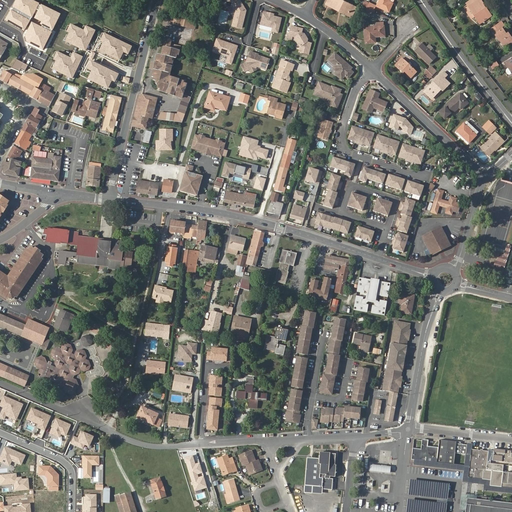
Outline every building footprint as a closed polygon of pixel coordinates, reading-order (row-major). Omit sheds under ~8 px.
[(246,10),(239,0),(227,0),(227,5),(233,7),(236,12),(233,25),(242,27),(246,10)] [(348,14),(352,5),(342,0),(327,0),(326,4),(339,10),(339,9),(348,14)] [(394,0),(379,0),(377,6),(389,11),(394,0)] [(486,7),(480,0),(476,0),(465,8),(471,18),(475,16),(480,23),(490,16),(484,8),(486,7)] [(339,10),(352,17),(357,7),(352,5),(348,14),(339,9),(339,10)] [(267,14),(268,12),(263,11),(260,24),(272,27),(272,30),(278,32),(281,17),(273,16),(267,14)] [(163,21),(172,23),(174,16),(165,14),(163,21)] [(172,23),(179,25),(181,18),(174,16),(172,23)] [(179,25),(194,29),(196,22),(181,18),(179,25)] [(504,25),(502,22),(491,29),(493,31),(499,39),(499,38),(504,45),(507,42),(511,39),(511,38),(508,32),(506,33),(501,27),(504,25)] [(369,26),(369,23),(364,24),(366,43),(376,42),(376,36),(385,35),(384,25),(373,26),(369,26)] [(94,31),(86,27),(84,31),(70,25),(67,32),(70,33),(66,42),(85,51),(94,31)] [(306,42),(302,33),(301,32),(302,29),(291,26),(289,33),(293,34),(293,36),(295,36),(295,38),(299,45),(300,46),(299,52),(308,54),(310,43),(307,43),(306,42)] [(43,42),(27,33),(23,41),(39,50),(43,42)] [(131,46),(104,33),(101,40),(104,42),(100,50),(120,59),(123,51),(128,53),(131,46)] [(226,44),(223,43),(224,42),(217,40),(213,51),(229,56),(234,58),(237,46),(227,43),(226,44)] [(175,57),(176,55),(178,47),(169,44),(169,47),(163,46),(161,53),(175,57)] [(426,47),(422,44),(416,51),(429,63),(436,57),(430,51),(426,47)] [(247,60),(247,63),(242,65),(245,72),(254,68),(256,69),(257,66),(266,70),(270,59),(258,55),(258,54),(250,52),(249,56),(251,56),(250,61),(247,60)] [(71,59),(58,53),(55,60),(57,61),(53,70),(73,78),(82,57),(74,53),(71,59)] [(182,83),(171,78),(168,73),(171,58),(174,58),(175,59),(175,57),(161,53),(160,55),(157,54),(155,62),(156,63),(161,64),(160,69),(158,68),(157,70),(153,69),(151,77),(153,77),(153,80),(155,81),(157,85),(157,87),(159,88),(159,90),(166,93),(167,89),(169,89),(170,87),(174,89),(173,93),(174,94),(173,95),(181,98),(184,88),(186,84),(182,83)] [(341,60),(335,54),(329,61),(335,67),(334,68),(341,73),(338,77),(342,81),(345,77),(349,79),(354,73),(351,71),(352,69),(348,65),(346,67),(344,65),(344,64),(341,61),(341,60)] [(402,58),(395,65),(403,73),(404,72),(405,71),(412,77),(417,71),(411,66),(413,65),(413,63),(412,62),(409,62),(408,64),(402,58)] [(499,66),(496,60),(491,64),(493,69),(499,66)] [(119,74),(91,61),(88,68),(93,71),(89,79),(109,88),(113,79),(116,81),(119,74)] [(293,65),(281,61),(272,87),(286,92),(290,83),(283,81),(285,77),(288,76),(290,70),(292,71),(293,65)] [(433,76),(436,72),(431,66),(427,70),(433,76)] [(429,79),(433,76),(427,70),(424,73),(429,79)] [(39,90),(37,89),(43,79),(33,74),(22,76),(20,80),(12,76),(12,75),(4,71),(0,78),(0,79),(7,84),(8,83),(29,95),(29,96),(38,101),(49,107),(55,95),(41,87),(39,90)] [(447,75),(444,71),(425,91),(433,98),(440,90),(442,91),(449,83),(444,78),(447,75)] [(328,102),(337,105),(341,94),(339,93),(340,90),(331,86),(330,89),(328,88),(329,86),(318,82),(316,88),(319,89),(318,92),(322,93),(321,97),(329,100),(328,102)] [(321,97),(322,93),(318,92),(319,89),(316,88),(314,94),(321,97)] [(93,96),(100,99),(102,92),(92,89),(90,95),(90,99),(92,100),(93,96)] [(378,93),(370,90),(362,108),(371,112),(373,107),(379,109),(380,106),(381,106),(385,107),(386,102),(379,99),(378,99),(377,99),(378,93)] [(431,99),(433,98),(425,91),(424,92),(431,99)] [(229,98),(210,92),(205,107),(213,110),(214,107),(226,110),(229,98)] [(241,92),(238,101),(248,104),(251,95),(241,92)] [(53,111),(60,115),(67,96),(62,93),(53,111)] [(133,126),(139,103),(141,93),(139,95),(136,105),(137,105),(132,125),(133,126)] [(146,97),(146,95),(141,93),(139,103),(153,107),(155,98),(149,96),(148,97),(146,97)] [(444,106),(446,108),(440,113),(445,118),(451,114),(459,108),(460,109),(468,103),(460,93),(444,106)] [(121,97),(111,95),(108,109),(118,111),(121,97)] [(157,119),(182,123),(183,118),(190,98),(183,95),(176,114),(160,112),(157,119)] [(60,115),(62,116),(71,98),(67,96),(60,115)] [(155,108),(157,98),(149,96),(155,98),(153,107),(155,108)] [(277,103),(277,99),(269,96),(269,98),(268,100),(271,101),(268,111),(274,113),(275,112),(276,112),(276,115),(275,117),(281,119),(285,105),(277,103)] [(319,100),(336,107),(337,105),(328,102),(329,100),(321,97),(319,100)] [(75,111),(86,115),(90,105),(90,101),(87,100),(85,101),(84,103),(75,100),(71,109),(75,111)] [(86,115),(96,118),(99,104),(95,103),(94,107),(90,105),(86,115)] [(147,117),(151,118),(152,111),(149,110),(150,109),(153,109),(153,107),(139,103),(133,126),(144,129),(147,117)] [(40,121),(42,117),(37,114),(32,112),(30,116),(40,121)] [(399,116),(393,114),(389,127),(395,129),(396,126),(398,127),(399,125),(400,126),(403,129),(402,131),(410,134),(413,127),(405,118),(403,117),(403,118),(400,117),(399,116)] [(102,129),(112,132),(116,118),(106,115),(102,129)] [(33,133),(36,134),(42,123),(40,121),(30,116),(21,131),(27,134),(28,133),(32,135),(33,133)] [(318,137),(328,139),(330,132),(330,130),(332,122),(323,120),(318,137)] [(476,135),(478,131),(467,120),(464,123),(476,135)] [(488,121),(483,126),(487,131),(492,125),(488,121)] [(464,123),(456,131),(469,143),(476,135),(464,123)] [(369,146),(373,133),(352,126),(348,139),(355,141),(355,142),(362,145),(362,144),(369,146)] [(150,132),(144,130),(142,141),(147,142),(150,132)] [(167,149),(171,145),(171,141),(170,139),(173,139),(172,130),(160,130),(160,141),(156,142),(156,151),(160,151),(160,149),(167,149)] [(14,144),(20,147),(27,134),(21,131),(14,144)] [(26,146),(28,147),(31,142),(29,141),(32,135),(28,133),(27,134),(20,147),(24,149),(26,146)] [(212,152),(222,154),(226,141),(220,140),(220,138),(217,138),(216,139),(206,136),(205,134),(202,134),(201,134),(195,133),(192,146),(201,148),(207,150),(212,152)] [(395,155),(399,142),(377,135),(373,148),(380,150),(380,151),(387,154),(388,152),(395,155)] [(489,138),(490,139),(482,147),(489,155),(493,151),(503,141),(498,136),(496,138),(493,135),(489,138)] [(241,146),(246,148),(244,156),(250,158),(251,156),(257,158),(257,156),(266,158),(268,151),(256,147),(258,140),(244,136),(241,146)] [(287,146),(294,148),(297,140),(289,138),(287,146)] [(493,151),(494,152),(504,142),(503,141),(493,151)] [(424,151),(403,143),(399,157),(406,159),(405,160),(413,162),(413,161),(420,163),(424,151)] [(285,188),(283,187),(294,148),(287,146),(274,189),(284,192),(285,188)] [(20,158),(19,157),(22,152),(12,147),(6,158),(10,159),(18,161),(20,158)] [(49,154),(48,160),(32,158),(30,178),(58,181),(61,158),(53,157),(53,154),(49,154)] [(344,175),(351,177),(355,164),(345,161),(346,157),(338,155),(337,158),(333,157),(330,166),(345,171),(344,175)] [(6,174),(18,176),(21,162),(19,161),(18,161),(10,159),(9,163),(5,162),(3,170),(6,174)] [(222,176),(229,177),(230,171),(244,174),(244,173),(249,175),(251,168),(225,161),(222,176)] [(189,193),(196,195),(201,177),(192,174),(194,167),(186,165),(185,167),(179,190),(187,192),(187,191),(190,191),(189,193)] [(101,168),(89,166),(86,185),(98,187),(101,168)] [(383,183),(385,174),(381,173),(382,169),(375,167),(374,170),(364,167),(360,180),(366,182),(367,179),(383,183)] [(315,174),(304,171),(303,175),(307,176),(306,180),(306,181),(313,182),(315,174)] [(385,184),(401,190),(405,179),(400,178),(401,175),(394,173),(393,175),(389,174),(385,184)] [(338,198),(336,197),(338,192),(336,192),(337,188),(341,190),(343,182),(340,181),(341,177),(331,174),(326,189),(328,190),(323,205),(333,208),(334,204),(337,205),(340,198),(338,198)] [(404,191),(420,196),(424,185),(420,184),(420,182),(413,179),(412,182),(408,180),(404,191)] [(511,209),(511,182),(499,179),(495,191),(499,192),(499,195),(502,196),(506,197),(506,200),(511,201),(509,207),(511,208),(511,210),(511,209)] [(157,196),(159,184),(138,180),(136,193),(157,196)] [(173,181),(164,180),(162,191),(171,193),(173,181)] [(296,189),(294,197),(310,202),(312,194),(296,189)] [(444,191),(438,189),(431,212),(437,214),(439,205),(448,207),(446,212),(452,214),(453,211),(454,211),(457,208),(458,206),(457,202),(456,202),(457,198),(451,196),(449,202),(441,200),(444,191)] [(243,194),(227,191),(225,202),(253,207),(255,194),(243,192),(243,194)] [(355,208),(362,211),(367,197),(352,192),(347,205),(355,208)] [(270,201),(267,211),(280,215),(283,204),(276,202),(278,194),(273,193),(270,201)] [(0,214),(2,212),(7,205),(9,201),(0,195),(0,214)] [(373,211),(379,213),(388,215),(392,202),(377,198),(373,211)] [(412,217),(410,217),(415,201),(406,198),(405,202),(404,202),(401,201),(399,209),(400,209),(402,210),(401,214),(402,215),(401,218),(398,217),(395,225),(398,225),(399,226),(397,230),(407,233),(412,217)] [(307,208),(294,204),(290,217),(295,218),(299,219),(303,221),(307,208)] [(331,228),(347,233),(351,223),(346,222),(347,219),(340,217),(339,219),(334,218),(330,217),(331,215),(324,212),(323,214),(319,213),(315,224),(331,229),(331,228)] [(201,240),(203,240),(205,220),(202,220),(199,219),(198,226),(185,224),(184,235),(191,236),(196,236),(195,243),(198,244),(200,244),(201,240)] [(184,237),(184,235),(185,224),(171,223),(170,233),(179,234),(179,237),(184,237)] [(355,237),(371,242),(374,231),(370,230),(371,228),(363,225),(363,228),(358,226),(355,237)] [(446,243),(447,239),(440,227),(421,237),(428,249),(431,251),(434,249),(435,245),(434,245),(439,242),(440,243),(443,244),(446,243)] [(111,237),(106,236),(100,236),(81,233),(81,230),(64,228),(62,243),(79,245),(79,249),(61,247),(59,263),(72,265),(72,261),(111,266),(133,269),(134,260),(139,261),(140,251),(127,250),(128,240),(111,237)] [(264,233),(255,230),(246,264),(255,267),(260,247),(263,246),(264,243),(262,241),(264,233)] [(392,244),(394,245),(393,249),(404,252),(409,236),(398,233),(397,237),(395,236),(392,244)] [(237,239),(237,237),(232,236),(228,252),(236,254),(237,249),(242,250),(244,240),(237,239)] [(431,251),(428,249),(431,255),(450,245),(447,239),(446,243),(443,244),(440,243),(439,242),(434,245),(435,245),(434,249),(431,251)] [(169,247),(167,247),(165,262),(167,262),(174,263),(175,263),(177,248),(175,248),(175,245),(169,245),(169,247)] [(205,258),(218,262),(221,250),(202,245),(198,260),(204,261),(205,258)] [(16,296),(32,271),(31,270),(33,268),(34,268),(41,258),(43,256),(40,254),(40,255),(38,254),(39,252),(35,249),(34,251),(32,250),(33,248),(31,247),(28,250),(22,259),(24,261),(22,264),(20,262),(18,265),(13,272),(10,276),(10,277),(11,280),(10,281),(9,280),(8,280),(6,281),(5,280),(6,279),(6,278),(0,273),(0,292),(1,293),(8,298),(10,299),(11,299),(10,295),(13,295),(13,298),(14,298),(16,296)] [(0,273),(6,278),(8,279),(10,277),(10,276),(13,272),(18,265),(20,262),(22,264),(24,261),(22,259),(28,250),(26,249),(17,263),(13,269),(10,274),(8,277),(0,271),(0,273)] [(294,266),(297,253),(283,249),(280,262),(281,262),(279,268),(278,268),(275,281),(286,284),(289,271),(288,271),(289,265),(294,266)] [(183,265),(192,266),(196,266),(197,251),(196,251),(185,250),(183,265)] [(493,273),(501,276),(507,256),(504,255),(499,253),(493,273)] [(247,256),(240,255),(237,267),(242,268),(243,266),(244,266),(247,256)] [(340,265),(349,266),(350,260),(327,255),(324,268),(334,271),(335,267),(339,268),(340,265)] [(41,258),(34,268),(33,268),(31,270),(32,271),(16,296),(17,297),(43,260),(41,258)] [(334,292),(343,293),(349,266),(340,265),(339,268),(338,272),(334,292)] [(250,279),(244,277),(241,287),(247,289),(250,279)] [(204,290),(210,292),(214,280),(208,278),(204,290)] [(316,290),(318,281),(311,279),(308,295),(326,300),(331,279),(324,278),(321,291),(316,290)] [(381,294),(388,295),(389,288),(384,287),(385,282),(378,280),(377,287),(371,286),(372,280),(363,278),(363,282),(359,281),(358,290),(364,291),(364,289),(367,290),(368,292),(367,297),(365,299),(363,298),(363,297),(357,296),(355,304),(358,305),(359,306),(358,309),(367,310),(368,304),(367,304),(367,301),(369,300),(374,300),(376,302),(376,305),(374,305),(373,311),(381,312),(382,309),(385,309),(387,300),(381,299),(380,301),(378,301),(376,299),(377,293),(382,293),(381,294)] [(159,285),(155,284),(152,297),(156,298),(163,300),(171,301),(173,290),(166,288),(159,287),(159,285)] [(247,289),(241,287),(240,287),(237,295),(245,297),(247,289)] [(411,314),(414,295),(402,293),(401,304),(402,304),(401,312),(411,314)] [(232,314),(234,307),(225,305),(223,312),(232,314)] [(61,310),(55,326),(65,331),(72,314),(61,310)] [(316,313),(305,311),(302,326),(312,328),(313,328),(316,313)] [(204,319),(202,330),(207,331),(208,328),(218,331),(221,314),(211,312),(209,320),(204,319)] [(0,326),(41,344),(48,328),(29,319),(26,325),(0,314),(0,326)] [(65,331),(67,332),(74,315),(72,314),(65,331)] [(235,328),(234,336),(246,339),(249,319),(237,317),(235,328)] [(346,319),(335,317),(331,339),(341,340),(342,341),(346,319)] [(408,329),(410,323),(395,321),(391,343),(406,345),(407,339),(408,329)] [(164,336),(165,326),(148,323),(146,333),(164,336)] [(307,354),(312,328),(302,326),(301,326),(297,352),(307,354)] [(277,327),(275,337),(268,335),(265,346),(276,349),(276,351),(275,353),(284,355),(286,345),(278,343),(278,339),(286,341),(288,329),(277,327)] [(86,347),(94,342),(89,333),(80,338),(86,347)] [(364,334),(356,333),(353,343),(361,344),(360,346),(357,345),(356,349),(368,352),(371,338),(363,336),(364,334)] [(339,354),(341,340),(331,339),(330,339),(328,352),(339,354)] [(45,358),(41,356),(36,358),(34,363),(36,367),(39,369),(38,372),(40,377),(44,379),(48,377),(50,382),(54,383),(59,381),(62,383),(60,386),(62,391),(70,394),(75,392),(78,385),(76,380),(73,378),(74,375),(79,374),(80,370),(83,372),(89,370),(90,365),(88,360),(85,359),(86,355),(84,351),(81,349),(76,351),(74,354),(71,353),(73,350),(71,344),(67,343),(62,345),(60,348),(57,347),(52,349),(50,353),(52,358),(55,359),(54,363),(56,367),(47,363),(45,358)] [(189,347),(181,346),(180,358),(186,358),(186,361),(193,361),(193,352),(197,352),(198,344),(189,343),(189,347)] [(406,345),(391,343),(390,353),(404,355),(406,345)] [(227,360),(230,360),(231,351),(228,351),(228,349),(211,347),(211,351),(207,351),(207,358),(210,358),(210,359),(213,359),(218,359),(224,360),(227,361),(227,360)] [(340,355),(329,353),(326,373),(336,375),(340,355)] [(404,355),(390,353),(387,368),(401,371),(402,371),(404,355)] [(307,358),(297,356),(292,386),(302,388),(307,358)] [(167,363),(149,361),(148,369),(153,370),(153,374),(160,375),(160,373),(166,374),(167,363)] [(0,375),(24,386),(28,375),(0,362),(0,375)] [(369,369),(359,367),(356,380),(365,381),(367,382),(369,369)] [(401,371),(387,368),(386,368),(383,390),(389,391),(397,393),(398,386),(400,377),(401,371)] [(333,383),(335,376),(323,374),(320,392),(332,394),(333,386),(327,385),(328,382),(333,383)] [(210,389),(210,395),(221,395),(222,387),(219,387),(219,384),(221,384),(222,375),(211,375),(210,380),(209,383),(210,383),(210,389)] [(194,379),(177,376),(175,388),(192,391),(194,379)] [(252,392),(253,378),(246,377),(245,392),(237,391),(237,398),(245,399),(245,398),(250,399),(250,404),(257,405),(258,400),(266,401),(266,393),(252,392)] [(362,401),(365,381),(356,380),(355,380),(352,399),(362,401)] [(302,391),(292,389),(288,409),(287,409),(285,416),(287,416),(287,420),(299,422),(301,415),(299,414),(299,411),(302,391)] [(392,421),(397,393),(389,391),(384,420),(392,421)] [(3,396),(0,402),(6,405),(5,407),(4,407),(3,407),(0,414),(0,417),(3,419),(5,415),(11,417),(13,412),(18,414),(22,404),(3,396)] [(221,406),(222,398),(211,397),(210,402),(209,402),(209,405),(210,405),(210,409),(209,409),(208,411),(209,411),(209,418),(208,425),(207,425),(207,428),(217,429),(219,406),(221,406)] [(322,409),(321,421),(328,422),(329,421),(340,422),(340,420),(343,421),(344,417),(359,418),(360,407),(345,406),(345,408),(337,407),(337,409),(326,408),(326,409),(322,409)] [(157,414),(142,407),(137,417),(158,426),(161,420),(156,417),(157,414)] [(31,408),(26,420),(38,425),(37,427),(44,430),(50,416),(31,408)] [(190,418),(171,415),(169,426),(178,427),(179,426),(181,427),(181,428),(188,429),(190,418)] [(16,420),(8,417),(6,422),(14,426),(16,420)] [(56,419),(50,433),(59,437),(60,433),(65,435),(70,425),(56,419)] [(73,436),(70,443),(83,448),(85,444),(90,446),(94,437),(81,431),(78,438),(73,436)] [(413,448),(412,459),(414,459),(426,460),(426,457),(437,458),(439,447),(428,446),(428,440),(422,439),(421,449),(413,448)] [(439,441),(439,447),(437,458),(437,462),(454,463),(455,453),(456,443),(456,441),(439,439),(439,441)] [(467,444),(456,443),(455,453),(466,454),(467,444)] [(4,447),(0,455),(0,461),(9,465),(11,460),(21,464),(24,456),(4,447)] [(511,450),(494,448),(493,460),(511,462),(511,452),(511,453),(511,450)] [(257,459),(255,460),(250,449),(238,454),(242,465),(245,464),(246,465),(258,460),(257,459)] [(488,451),(471,449),(470,465),(468,477),(490,480),(490,485),(511,487),(511,472),(503,472),(504,464),(487,462),(488,451)] [(307,457),(304,492),(312,493),(313,486),(318,486),(318,489),(322,489),(332,490),(333,478),(330,478),(330,476),(335,476),(335,474),(337,472),(335,470),(336,465),(335,465),(335,463),(335,462),(336,462),(336,458),(335,458),(336,456),(337,456),(337,455),(337,453),(336,453),(336,452),(333,452),(333,454),(320,453),(319,458),(312,457),(307,457)] [(98,455),(83,455),(83,459),(84,459),(83,477),(90,477),(90,464),(98,464),(98,455)] [(230,464),(227,455),(216,459),(222,474),(232,470),(233,471),(236,470),(233,462),(230,464)] [(511,487),(490,485),(490,480),(468,477),(470,465),(467,464),(465,464),(454,463),(437,462),(437,458),(426,457),(426,460),(414,459),(414,461),(414,465),(464,471),(462,482),(464,483),(478,484),(484,485),(484,487),(484,490),(487,490),(511,493),(511,487)] [(249,474),(262,470),(258,460),(246,465),(249,474)] [(214,489),(212,481),(211,479),(207,480),(202,464),(189,468),(194,484),(202,482),(205,492),(214,489)] [(391,467),(370,464),(370,469),(369,472),(391,474),(391,471),(391,467)] [(52,470),(53,470),(50,466),(39,466),(39,474),(44,474),(47,477),(47,485),(58,485),(58,474),(56,472),(55,473),(52,470)] [(14,490),(30,489),(29,476),(18,477),(17,472),(0,473),(0,483),(0,484),(14,484),(14,490)] [(160,478),(148,481),(154,500),(166,496),(160,478)] [(234,480),(224,483),(227,494),(229,499),(231,498),(232,502),(239,500),(234,480)] [(136,511),(130,492),(115,497),(119,511),(136,511)] [(466,510),(467,498),(471,498),(471,495),(466,495),(462,494),(461,502),(460,509),(466,510)] [(84,495),(83,511),(95,511),(96,495),(84,495)] [(471,498),(467,498),(466,510),(465,511),(511,511),(511,499),(511,500),(511,503),(490,500),(490,497),(486,497),(481,496),(481,499),(471,498)]
